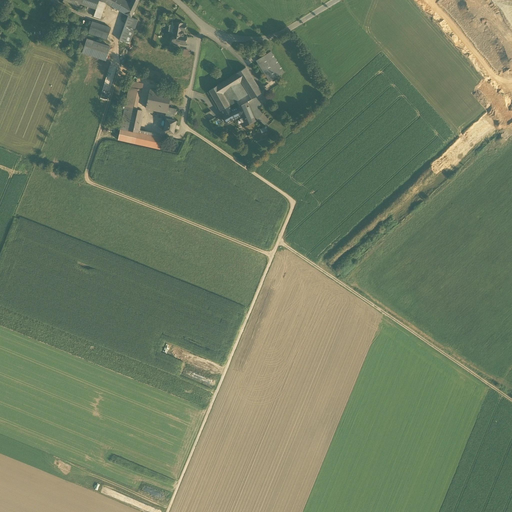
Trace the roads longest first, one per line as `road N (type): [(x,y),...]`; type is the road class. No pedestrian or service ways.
road 1 (track): [(271,256),(85,181),(118,68),(114,36)]
road 2 (track): [(278,241),(167,511)]
road 3 (track): [(278,241),(511,400)]
road 4 (unclassified): [(204,28),(183,125),(294,201),(278,241)]
road 5 (unclassified): [(336,0),(264,38),(231,39),(204,28)]
